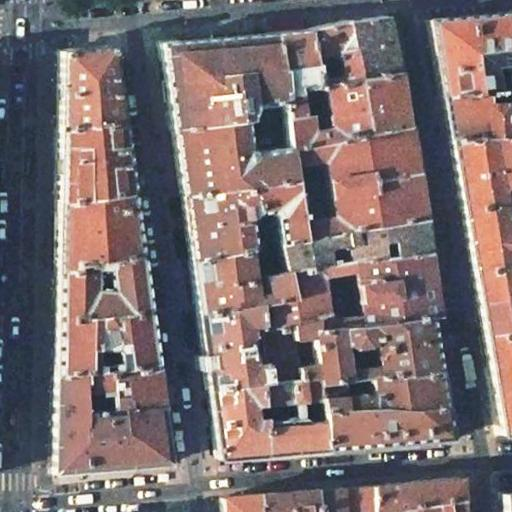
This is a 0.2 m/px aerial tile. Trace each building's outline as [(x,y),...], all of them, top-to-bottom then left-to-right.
[(511,11),(502,12),(503,66),(511,66),(511,11)] [(466,15),(422,19),(435,95),(480,94),(488,94),(488,78),(488,68),(503,66),(502,12),(466,15)] [(318,85),(391,74),(393,74),(386,36),(381,15),(340,20),(303,29),(303,30),(304,29),(311,86),(318,85)] [(275,72),(282,119),(296,117),(291,89),(311,86),(304,29),(303,30),(286,31),(267,33),(271,59),(275,72)] [(267,33),(169,41),(156,43),(162,88),(168,129),(240,118),(241,128),(282,122),(282,119),(275,72),(271,59),(267,33)] [(112,81),(107,47),(55,51),(54,94),(54,128),(117,123),(112,81)] [(511,66),(503,66),(506,76),(510,94),(511,93),(511,66)] [(391,74),(318,85),(320,98),(324,127),(304,131),(306,144),(399,126),(399,124),(394,93),(391,74)] [(506,76),(488,78),(488,94),(510,94),(506,76)] [(311,86),(291,89),(296,117),(303,120),(310,119),(308,101),(320,98),(318,85),(311,86)] [(480,94),(435,95),(443,139),(511,139),(511,102),(481,104),(480,94)] [(296,117),(282,119),(282,122),(283,149),(306,144),(304,131),(303,120),(296,117)] [(177,195),(287,179),(283,149),(282,122),(241,128),(240,118),(168,129),(172,165),(177,195)] [(53,202),(127,193),(123,163),(117,123),(54,128),(53,171),(53,202)] [(408,167),(402,124),(399,124),(399,126),(306,144),(283,149),(287,179),(295,239),(330,233),(330,231),(417,219),(408,167)] [(506,267),(504,254),(511,254),(511,139),(443,139),(466,269),(506,267)] [(287,179),(177,195),(181,229),(186,259),(255,247),(295,239),(287,179)] [(127,193),(53,202),(52,242),(52,273),(69,269),(68,264),(136,256),(132,232),(127,193)] [(331,262),(422,252),(418,231),(417,219),(330,231),(330,233),(295,239),(255,247),(255,250),(259,275),(280,272),(326,263),(331,262)] [(193,313),(250,305),(283,300),(280,272),(259,275),(255,250),(255,247),(186,259),(190,288),(193,313)] [(340,326),(425,316),(425,317),(430,317),(427,294),(426,287),(423,264),(422,252),(331,262),(333,272),(349,270),(355,316),(339,317),(340,326)] [(151,366),(136,256),(68,264),(69,269),(52,273),(51,289),(51,290),(51,329),(50,375),(78,372),(107,369),(131,367),(131,370),(151,367),(151,366)] [(322,318),(316,275),(333,272),(331,262),(326,263),(280,272),(283,300),(250,305),(255,332),(305,317),(306,330),(323,328),(340,326),(339,317),(328,318),(322,318)] [(511,278),(508,279),(506,267),(466,269),(477,335),(494,435),(511,433),(511,278)] [(260,363),(255,332),(250,305),(193,313),(198,353),(203,389),(255,383),(263,382),(260,363)] [(305,330),(306,339),(309,355),(309,358),(310,364),(312,376),(314,376),(314,382),(385,374),(386,378),(435,373),(429,341),(425,317),(425,316),(340,326),(323,328),(306,330),(305,330)] [(305,317),(255,332),(260,363),(263,382),(293,378),(312,376),(310,364),(293,366),(290,348),(289,341),(306,339),(305,330),(306,330),(305,317)] [(306,339),(289,341),(290,348),(309,355),(306,339)] [(109,409),(157,409),(157,410),(158,410),(154,380),(152,367),(151,366),(151,367),(131,370),(131,367),(107,369),(109,409)] [(107,369),(78,372),(81,470),(115,467),(165,463),(157,410),(157,409),(109,409),(107,369)] [(78,372),(50,375),(49,425),(48,473),(81,470),(78,372)] [(385,374),(314,382),(316,399),(317,412),(339,409),(369,408),(392,408),(428,406),(440,403),(437,386),(435,373),(386,378),(385,374)] [(263,382),(255,383),(257,404),(295,400),(316,399),(314,382),(314,376),(312,376),(293,378),(263,382)] [(215,459),(261,455),(260,421),(259,417),(250,418),(248,405),(257,404),(255,383),(203,389),(209,428),(213,457),(215,459)] [(321,450),(445,439),(446,437),(440,403),(428,406),(392,408),(369,408),(339,409),(317,412),(318,420),(321,450)] [(280,419),(260,421),(261,455),(321,450),(318,420),(300,422),(298,418),(288,419),(287,417),(286,415),(282,416),(280,418),(280,419)] [(389,483),(368,484),(368,506),(390,505),(458,500),(456,477),(389,483)] [(367,511),(368,506),(368,484),(352,486),(337,487),(338,511),(367,511)] [(322,488),(311,489),(311,511),(338,511),(337,487),(322,488)] [(311,511),(311,489),(270,493),(253,494),(255,511),(311,511)] [(511,511),(511,491),(497,493),(498,511),(511,511)] [(255,511),(253,494),(218,497),(218,511),(255,511)] [(458,511),(458,500),(390,505),(368,506),(367,511),(458,511)]
